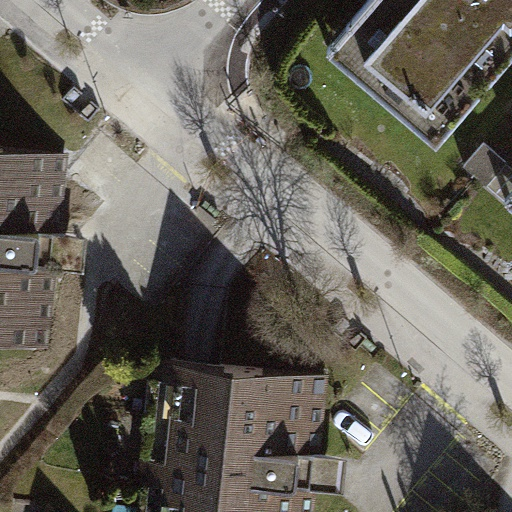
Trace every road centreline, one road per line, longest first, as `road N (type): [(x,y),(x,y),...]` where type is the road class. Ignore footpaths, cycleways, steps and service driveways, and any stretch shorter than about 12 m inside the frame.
road 1 (residential): [(153,85),(511,380)]
road 2 (residential): [(55,0),(153,85)]
